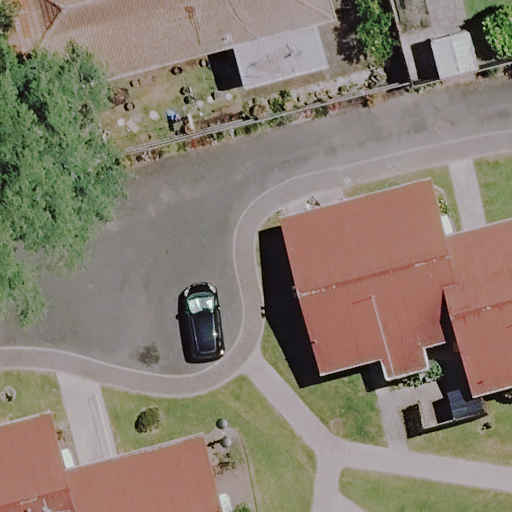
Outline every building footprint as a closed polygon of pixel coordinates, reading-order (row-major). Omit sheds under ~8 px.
[(325,16),(320,0),(0,0),(0,47),(16,104),(215,47),(227,93),(299,73),(286,27),(325,16)] [(434,251),(423,199),(273,230),(305,384),(367,371),(372,392),(428,380),(424,359),(455,353),(434,251)] [(455,353),(466,408),(511,398),(511,234),(434,251),(455,353)] [(0,511),(51,511),(46,481),(37,427),(0,434),(0,511)] [(51,511),(201,511),(191,454),(46,481),(51,511)]
